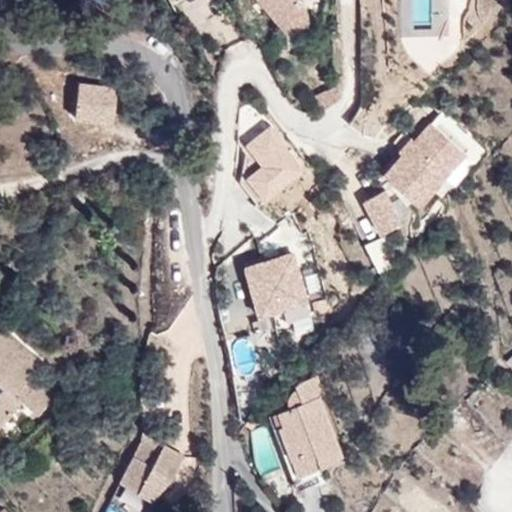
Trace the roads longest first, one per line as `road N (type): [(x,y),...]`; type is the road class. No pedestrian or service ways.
road 1 (residential): [(194,246),(215,225),(231,72),(241,61),(287,117),(334,135)]
road 2 (residential): [(189,182),(185,122),(165,49),(81,26),(0,25)]
road 3 (residential): [(223,511),(214,358),(194,246)]
road 4 (residential): [(189,182),(157,158),(125,149),(0,190)]
